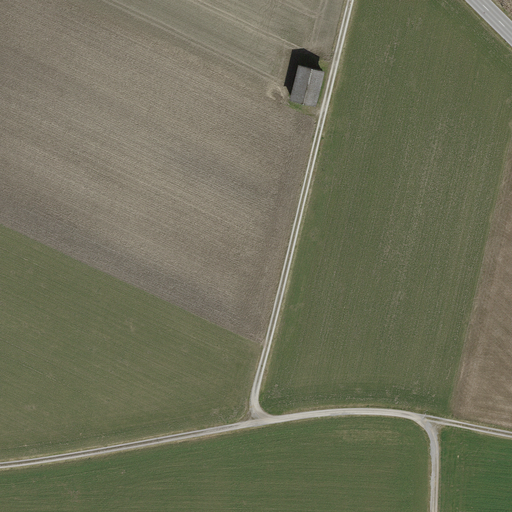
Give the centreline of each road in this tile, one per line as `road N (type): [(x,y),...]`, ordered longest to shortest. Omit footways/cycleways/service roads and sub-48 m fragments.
road 1 (track): [(0,466),(326,414),(402,414),(511,435)]
road 2 (track): [(256,425),(254,395),(351,0)]
